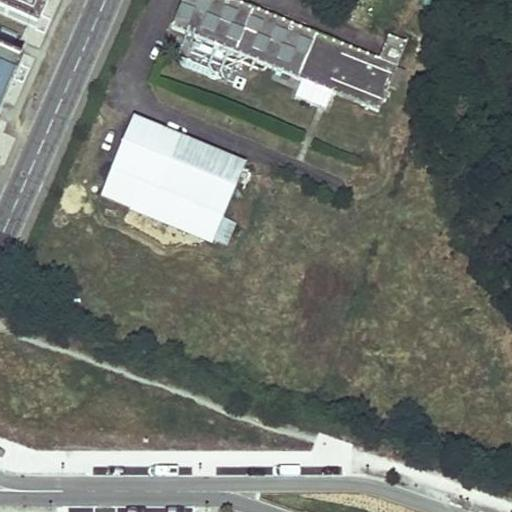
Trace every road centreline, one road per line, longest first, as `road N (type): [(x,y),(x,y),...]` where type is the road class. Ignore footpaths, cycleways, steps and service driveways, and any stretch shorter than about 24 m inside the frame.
road 1 (tertiary): [(0,239),(103,0)]
road 2 (residential): [(441,511),(352,484),(256,482),(203,492)]
road 3 (residential): [(0,488),(203,492)]
